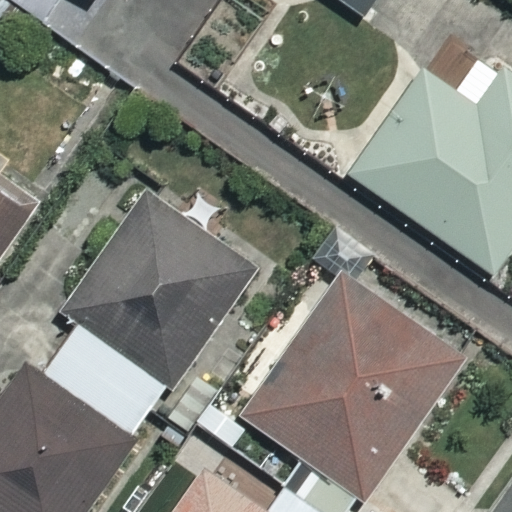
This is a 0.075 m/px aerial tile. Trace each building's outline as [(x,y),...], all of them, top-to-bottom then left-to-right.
[(78,0),(12,0),(56,31),(78,0)] [(385,0),(338,0),(372,21),(385,0)] [(511,271),(511,77),(492,63),(464,103),(431,81),(361,184),(505,282),(511,271)] [(175,121),(142,95),(106,143),(139,168),(175,121)] [(0,274),(43,212),(0,182),(0,274)] [(0,511),(96,511),(261,274),(153,198),(68,320),(81,329),(52,371),(40,363),(0,421),(0,511)] [(472,367),(349,281),(249,422),(372,509),(472,367)] [(259,511),(211,478),(186,511),(259,511)]
